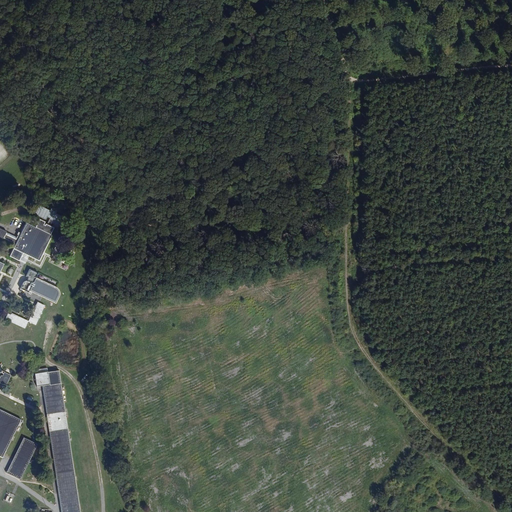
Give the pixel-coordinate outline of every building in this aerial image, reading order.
[(40,205),(36,215),(49,220),(48,223),(50,224),(51,222),(59,226),(64,216),(56,213),(57,209),(52,207),(51,210),(40,205)] [(9,255),(15,258),(17,255),(21,257),(23,253),(39,261),(52,235),(51,234),(54,228),(46,224),(45,225),(43,224),(45,222),(39,219),(35,227),(26,222),(21,233),(18,232),(17,234),(18,234),(16,239),(5,233),(6,231),(0,228),(0,236),(3,238),(15,244),(9,255)] [(23,282),(20,289),(29,293),(29,291),(55,304),(59,297),(59,293),(58,290),(55,287),(36,278),(38,273),(30,269),(26,276),(30,279),(29,282),(27,281),(25,281),(23,282)] [(38,302),(28,321),(36,325),(45,306),(38,302)] [(9,312),(5,319),(25,328),(28,321),(9,312)] [(48,372),(35,374),(37,387),(42,386),(61,383),(59,370),(48,372)] [(1,376),(0,378),(0,382),(6,386),(11,376),(4,372),(3,376),(1,376)] [(78,511),(61,383),(42,386),(60,511),(78,511)] [(0,408),(0,457),(3,459),(22,419),(0,408)] [(24,437),(6,473),(21,480),(38,444),(24,437)]
